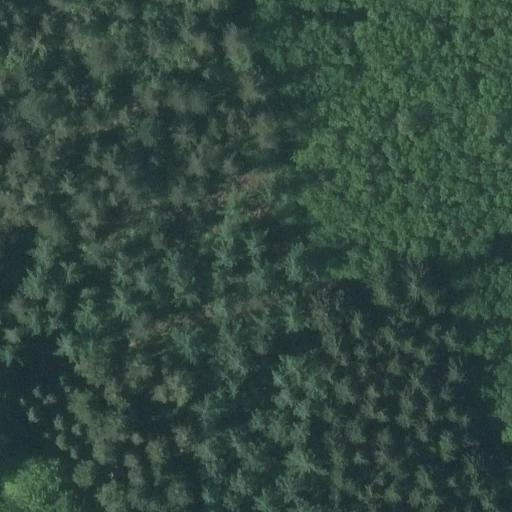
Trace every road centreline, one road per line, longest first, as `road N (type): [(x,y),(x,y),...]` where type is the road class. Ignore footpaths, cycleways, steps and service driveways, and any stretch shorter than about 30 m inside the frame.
road 1 (track): [(328,286),(0,371)]
road 2 (track): [(328,286),(256,0)]
road 3 (track): [(245,0),(0,71)]
road 4 (track): [(511,241),(328,286)]
